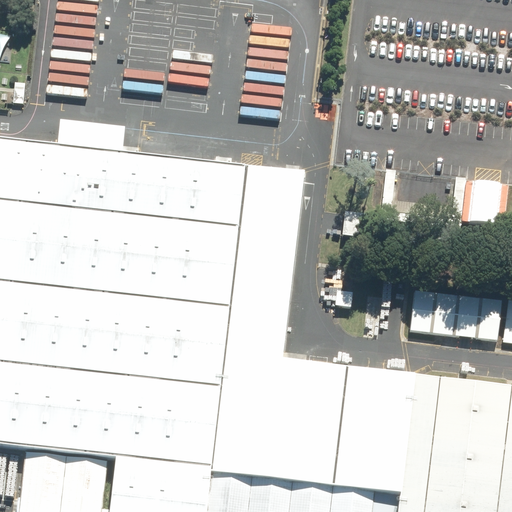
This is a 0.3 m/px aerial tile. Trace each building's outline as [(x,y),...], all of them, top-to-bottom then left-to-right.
[(0,142),(0,203),(297,238),(304,179),(0,142)] [(396,172),(383,171),(379,222),(462,228),(466,179),(454,178),(451,209),(392,205),(396,172)] [(0,285),(288,319),(297,238),(0,203),(0,285)] [(511,291),(414,282),(410,331),(511,341),(511,291)] [(0,285),(0,366),(278,399),(282,365),(288,319),(0,285)] [(352,293),(335,292),(334,308),(351,309),(352,293)] [(382,299),(368,297),(364,338),(377,340),(382,299)] [(395,511),(398,495),(412,380),(282,365),(278,399),(269,480),(211,474),(207,511),(395,511)] [(0,448),(269,480),(278,399),(0,366),(0,448)] [(511,511),(511,392),(412,380),(398,495),(395,511),(511,511)] [(103,511),(108,464),(27,453),(19,511),(103,511)] [(207,511),(211,474),(108,464),(103,511),(207,511)]
